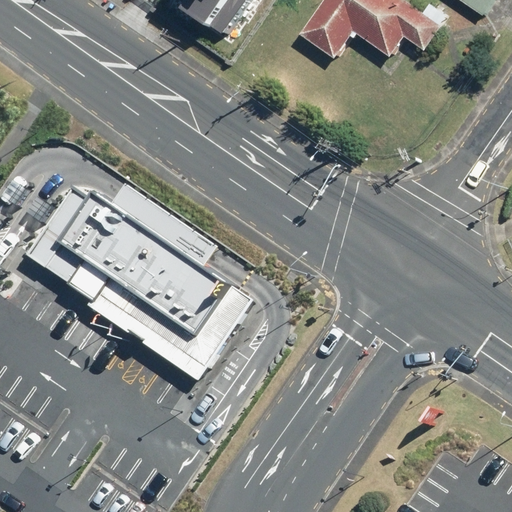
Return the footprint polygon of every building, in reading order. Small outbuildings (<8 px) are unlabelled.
[(171,0),(171,1),(221,37),(248,0),(171,0)] [(425,18),(400,0),(331,0),(303,40),(337,65),(356,39),(391,65),(406,44),(424,57),(453,17),(435,4),(425,18)] [(454,0),(485,22),(499,0),(454,0)] [(9,199),(24,209),(36,192),(20,182),(9,199)] [(127,196),(120,207),(212,269),(219,259),(226,249),(134,187),(127,196)] [(101,202),(82,189),(36,256),(35,258),(100,302),(96,308),(139,337),(141,333),(154,342),(151,345),(206,383),(261,302),(212,269),(120,207),(104,196),(101,202)] [(33,216),(47,226),(59,208),(44,199),(33,216)]
